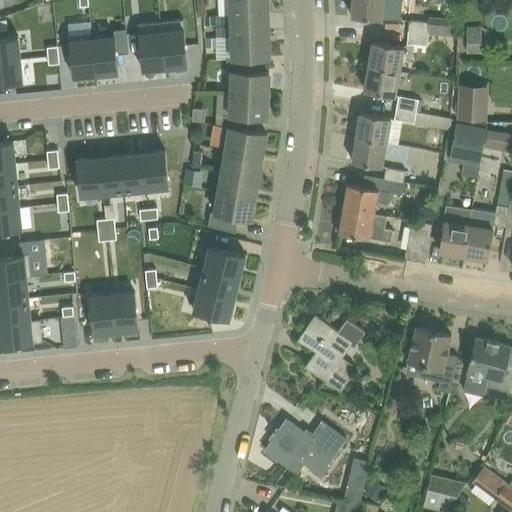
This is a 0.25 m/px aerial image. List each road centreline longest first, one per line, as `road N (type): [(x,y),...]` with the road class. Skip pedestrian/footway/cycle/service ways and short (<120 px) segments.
road 1 (residential): [(280,263),(298,170),(305,0)]
road 2 (residential): [(0,371),(259,346)]
road 3 (residential): [(280,263),(511,307)]
road 4 (residential): [(0,111),(171,95)]
road 5 (residential): [(217,511),(259,346)]
